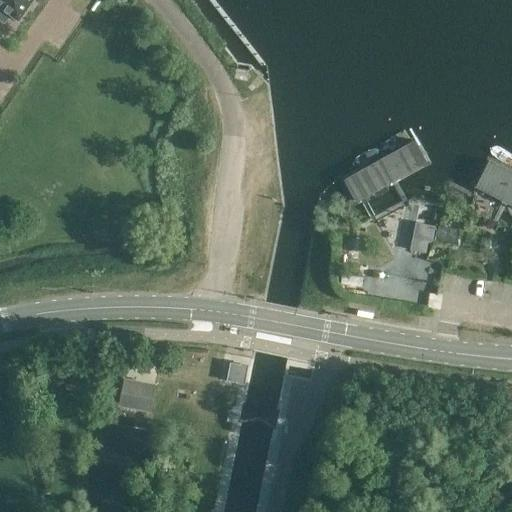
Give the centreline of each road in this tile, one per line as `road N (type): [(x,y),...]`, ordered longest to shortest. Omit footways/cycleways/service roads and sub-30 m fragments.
road 1 (unclassified): [(156,0),(207,61),(229,103),(218,311)]
road 2 (secondary): [(0,322),(138,307),(218,311)]
road 3 (secondary): [(301,325),(511,357)]
